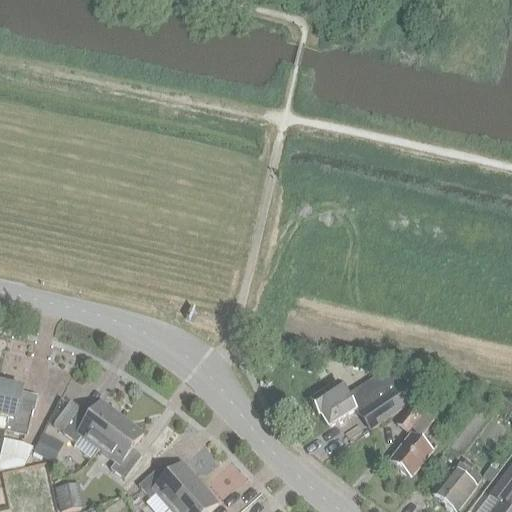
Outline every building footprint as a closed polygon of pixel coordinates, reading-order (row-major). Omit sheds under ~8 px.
[(415,404),(397,377),(384,385),(380,378),(348,399),(339,386),(311,404),(320,419),(321,418),(329,430),(356,413),(359,417),(360,417),(370,433),(415,404)] [(29,433),(38,398),(23,395),(23,392),(0,387),(0,452),(1,453),(5,434),(27,439),(29,433)] [(431,400),(441,408),(451,396),(440,388),(431,400)] [(496,410),(509,420),(511,415),(511,408),(503,402),(496,410)] [(99,453),(123,421),(101,405),(91,419),(81,412),(63,436),(77,447),(82,440),(99,453)] [(435,422),(415,406),(397,428),(412,439),(391,466),(411,482),(432,455),(418,444),(435,422)] [(125,483),(143,459),(133,451),(144,437),(123,421),(99,453),(116,466),(111,472),(125,483)] [(33,456),(54,466),(63,446),(43,436),(33,456)] [(24,446),(4,442),(0,463),(0,476),(1,476),(24,471),(34,451),(24,446)] [(482,482),(461,466),(454,474),(454,473),(434,499),(450,511),(460,511),(477,491),(476,491),(482,482)] [(169,511),(171,511),(201,487),(183,467),(170,479),(161,469),(139,489),(150,502),(157,497),(169,511)] [(511,511),(511,470),(490,499),(500,507),(495,511),(511,511)] [(56,492),(60,511),(76,511),(85,510),(80,487),(56,492)] [(212,511),(218,507),(201,487),(171,511),(212,511)]
